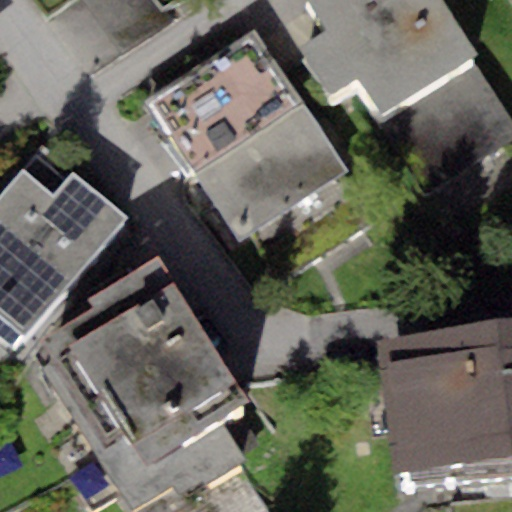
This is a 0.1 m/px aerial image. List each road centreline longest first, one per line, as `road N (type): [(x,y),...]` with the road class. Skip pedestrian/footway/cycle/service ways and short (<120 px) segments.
road 1 (residential): [(82,113),(260,342),(303,350),(511,314)]
road 2 (residential): [(82,113),(253,0)]
road 3 (residential): [(3,0),(82,113)]
